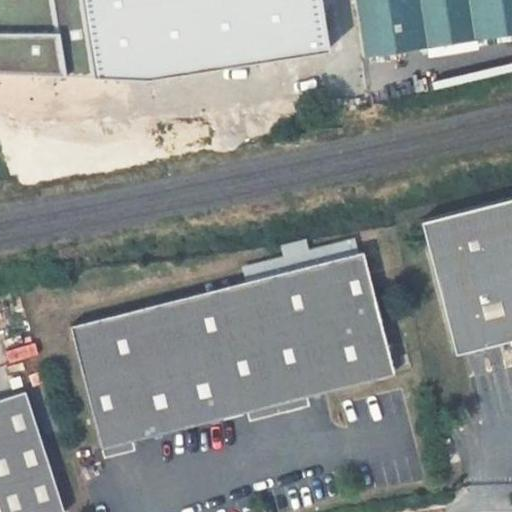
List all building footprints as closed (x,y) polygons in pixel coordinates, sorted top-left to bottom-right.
[(326,0),(0,0),(0,73),(151,81),(335,50),(326,0)] [(511,0),(355,0),(364,58),(511,34),(511,0)] [(511,193),(419,217),(453,349),(511,334),(511,193)] [(73,330),(102,454),(325,401),(337,398),(396,384),(367,261),(73,330)] [(5,365),(13,389),(22,386),(14,362),(5,365)] [(0,398),(0,511),(63,511),(24,391),(0,398)]
